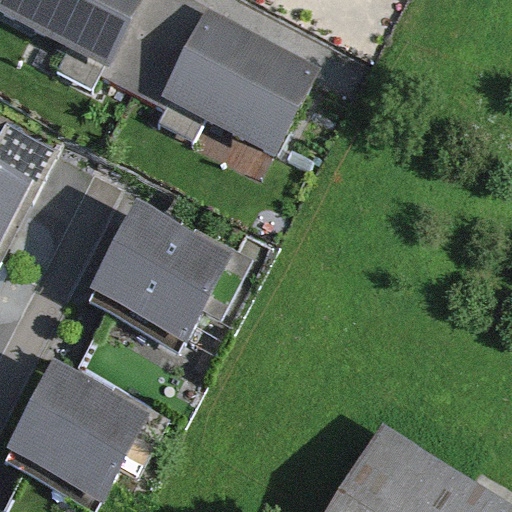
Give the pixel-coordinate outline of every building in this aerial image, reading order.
[(9,0),(0,18),(0,28),(101,82),(145,0),(9,0)] [(160,109),(275,170),(320,86),(205,25),(160,109)] [(0,238),(26,189),(0,175),(0,238)] [(174,358),(221,266),(130,219),(82,311),(174,358)] [(95,511),(139,427),(51,383),(4,475),(76,511),(95,511)] [(494,511),(382,441),(337,511),(494,511)]
